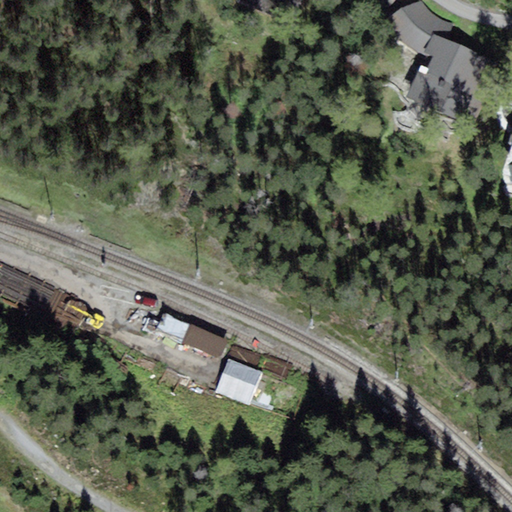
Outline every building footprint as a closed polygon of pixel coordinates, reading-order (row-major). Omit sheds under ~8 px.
[(232,0),(288,23),(297,0),(232,0)] [(433,35),(446,40),(452,24),(446,22),(438,17),(430,11),(425,6),(420,0),(384,20),(389,28),(398,40),(409,50),(416,54),(424,55),(433,35)] [(446,40),(433,35),(424,55),(431,58),(427,68),(420,65),(404,99),(462,122),(488,57),(446,40)] [(511,146),(503,172),(504,182),(511,184),(511,146)] [(166,312),(159,328),(222,355),(229,339),(166,312)] [(239,360),(227,391),(262,405),(274,374),(239,360)]
